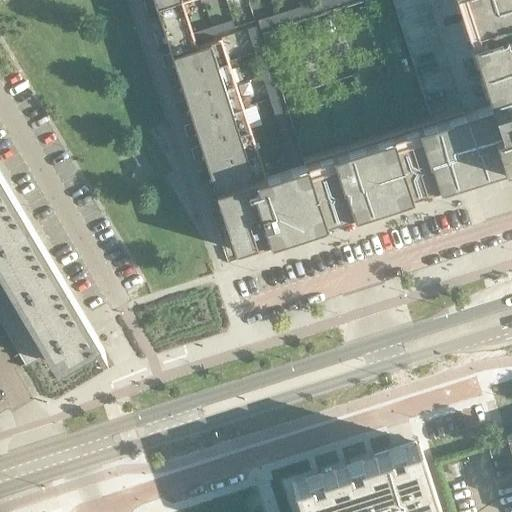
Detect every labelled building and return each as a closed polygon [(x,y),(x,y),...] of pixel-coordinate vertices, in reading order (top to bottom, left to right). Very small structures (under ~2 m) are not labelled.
[(511,0),(153,0),(215,192),(233,250),(511,160),(511,0)] [(104,349),(0,172),(0,269),(5,279),(11,289),(17,299),(23,309),(29,320),(35,330),(41,340),(47,350),(55,363),(91,341),(96,349),(96,348),(99,353),(104,349)] [(0,295),(11,289),(5,279),(0,282),(0,295)] [(0,309),(17,299),(11,289),(0,295),(0,309)] [(0,321),(1,323),(23,309),(17,299),(0,309),(0,321)] [(7,333),(29,320),(23,309),(1,323),(7,333)] [(13,343),(35,330),(29,320),(7,333),(13,343)] [(19,353),(41,340),(35,330),(13,343),(19,353)] [(25,363),(47,350),(41,340),(19,353),(25,363)] [(439,511),(417,443),(292,483),(301,511),(439,511)]
